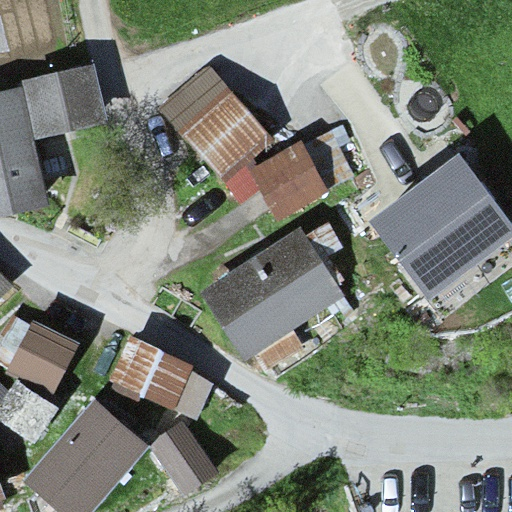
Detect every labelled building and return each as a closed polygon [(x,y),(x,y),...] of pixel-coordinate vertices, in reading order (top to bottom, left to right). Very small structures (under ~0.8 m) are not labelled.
[(211,73),(159,119),(222,191),(274,145),(211,73)] [(25,92),(26,100),(39,155),(115,138),(101,75),(25,92)] [(26,100),(0,105),(0,222),(52,211),(39,155),(26,100)] [(311,155),(258,182),(285,234),(338,207),(311,155)] [(370,223),(428,299),(511,235),(511,225),(459,156),(370,223)] [(304,243),(208,307),(255,377),(351,313),(304,243)] [(0,315),(15,300),(0,285),(0,315)] [(84,358),(38,334),(11,386),(58,410),(84,358)] [(221,391),(134,347),(113,389),(200,433),(221,391)] [(108,511),(155,456),(101,412),(30,498),(46,511),(108,511)] [(188,435),(160,455),(196,504),(224,484),(188,435)]
